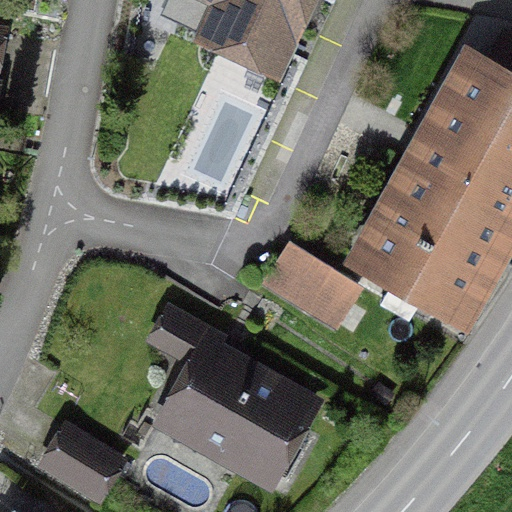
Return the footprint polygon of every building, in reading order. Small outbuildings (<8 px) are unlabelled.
[(270,68),(301,0),(220,0),(223,1),(206,38),(270,68)] [(511,43),(498,36),(480,69),(476,66),(366,264),(451,312),(500,222),(497,221),(511,194),(511,43)] [(354,291),(288,250),(267,284),(333,325),(354,291)] [(269,481),(309,410),(210,354),(170,425),(269,481)] [(95,500),(117,464),(62,430),(40,466),(95,500)]
